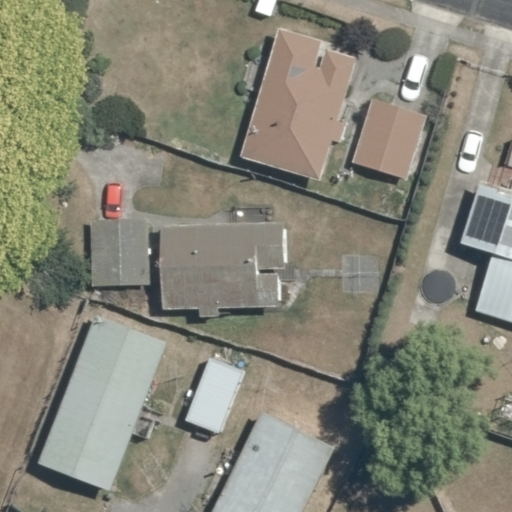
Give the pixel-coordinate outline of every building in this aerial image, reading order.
[(369,51),(286,27),(247,157),(330,181),(369,51)] [(432,113),(377,98),(359,162),(414,178),(432,113)] [(467,241),(499,252),(511,257),(511,155),(499,151),(467,241)] [(294,222),(89,219),(88,286),(155,287),(155,307),(292,309),(294,222)] [(511,319),(511,257),(499,252),(479,307),(511,319)] [(176,342),(100,315),(47,461),(122,488),(176,342)] [(250,370),(215,356),(191,419),(225,433),(250,370)] [(312,511),(344,445),(270,410),(222,511),(312,511)]
